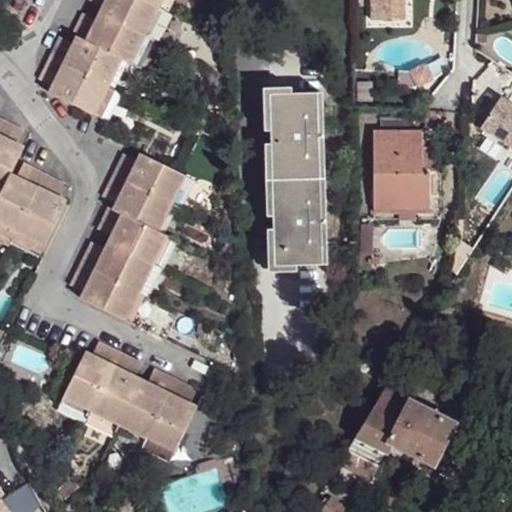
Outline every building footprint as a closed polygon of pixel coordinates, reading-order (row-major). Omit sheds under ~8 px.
[(164,0),(104,0),(83,42),(123,62),(133,65),(164,0)] [(376,0),(376,18),(409,19),(408,0),(376,0)] [(83,42),(74,39),(48,94),(95,117),(123,62),(83,42)] [(416,67),(402,67),(403,87),(423,87),(438,78),(434,63),(416,67)] [(274,133),(272,96),(293,95),(293,87),(265,88),(267,132),(274,133)] [(327,92),(319,93),(327,264),(333,265),(327,92)] [(511,99),(499,92),(477,128),(511,148),(511,99)] [(293,95),(272,96),(274,133),(274,147),(278,218),(277,232),(279,265),(295,265),(327,264),(319,93),(293,95)] [(428,131),(379,131),(378,210),(435,210),(435,172),(427,173),(427,148),(428,131)] [(23,147),(0,136),(0,194),(11,175),(23,147)] [(270,218),(278,218),(274,147),(266,148),(270,218)] [(436,148),(427,148),(427,173),(435,172),(436,148)] [(187,178),(140,156),(110,212),(120,216),(158,235),(187,178)] [(38,189),(11,175),(0,194),(0,227),(15,235),(38,189)] [(65,203),(38,189),(15,235),(43,248),(65,203)] [(158,235),(120,216),(78,300),(124,324),(167,238),(158,235)] [(295,265),(279,265),(277,232),(269,232),(272,272),(295,271),(295,265)] [(114,368),(86,354),(62,400),(90,415),(114,368)] [(142,382),(114,368),(90,415),(117,428),(142,382)] [(171,396),(142,382),(117,428),(146,443),(171,396)] [(374,408),(347,453),(412,493),(448,433),(387,391),(374,408)] [(198,409),(171,396),(146,443),(174,454),(198,409)] [(325,506),(316,499),(309,511),(340,511),(345,505),(331,497),(325,506)]
